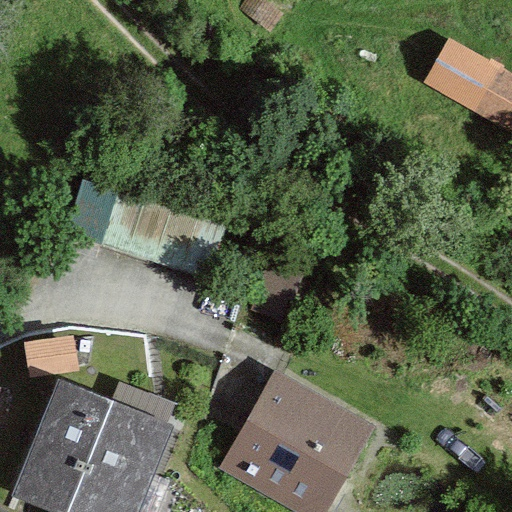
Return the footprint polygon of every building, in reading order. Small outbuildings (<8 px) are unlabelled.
[(511,81),(454,48),(436,80),(511,123),(511,81)] [(125,193),(108,245),(215,282),(233,229),(125,193)] [(272,274),(261,306),(286,315),(298,283),(272,274)] [(125,510),(140,472),(156,479),(176,430),(66,385),(23,489),(70,508),(78,491),(125,510)] [(274,393),(239,463),(323,511),(324,511),(371,431),(302,392),(294,405),(274,393)]
